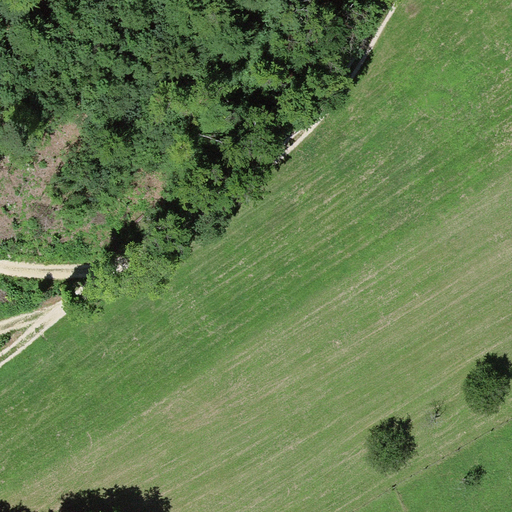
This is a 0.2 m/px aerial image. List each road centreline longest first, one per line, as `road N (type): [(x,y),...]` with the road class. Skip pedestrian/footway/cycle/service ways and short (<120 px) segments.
road 1 (track): [(392,0),(343,85),(277,155),(0,353)]
road 2 (track): [(0,265),(128,265)]
